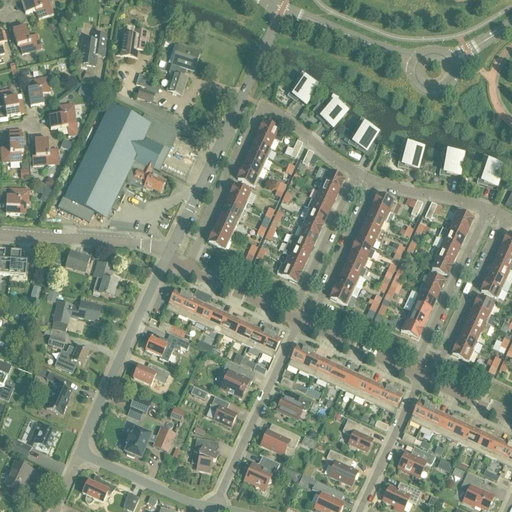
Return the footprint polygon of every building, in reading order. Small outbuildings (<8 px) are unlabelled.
[(38,20),(53,15),(47,0),(27,0),(21,2),(25,15),(35,11),(38,20)] [(22,56),(41,50),(37,36),(28,38),(25,28),(12,31),(17,48),(19,47),(22,56)] [(145,53),(147,34),(135,32),(134,37),(124,35),(121,57),(137,60),(138,52),(145,53)] [(103,58),(106,37),(94,35),(93,42),(83,41),(79,65),(95,68),(96,57),(103,58)] [(181,79),(184,70),(193,73),(200,53),(178,46),(172,66),(179,68),(177,77),(172,76),(167,92),(181,97),(187,80),(181,79)] [(42,95),(50,94),(48,79),(28,82),(30,91),(27,91),(30,108),(44,106),(42,95)] [(304,106),(317,88),(306,81),(304,84),(298,81),(287,98),(296,104),(297,101),(304,106)] [(140,90),(137,99),(152,104),(155,95),(140,90)] [(6,118),(20,116),(17,99),(14,100),(13,91),(0,93),(0,108),(4,108),(6,118)] [(90,100),(95,103),(99,95),(93,92),(90,100)] [(331,129),(346,112),(336,104),(333,107),(328,103),(315,119),(323,126),(325,124),(331,129)] [(51,131),(58,130),(59,136),(68,135),(69,138),(77,137),(74,105),(58,107),(60,116),(49,118),(51,131)] [(120,189),(122,183),(129,187),(133,179),(145,184),(150,175),(149,175),(151,170),(152,171),(163,147),(155,143),(159,134),(181,144),(184,137),(152,122),(150,126),(110,107),(65,200),(95,215),(105,220),(120,189)] [(264,123),(259,134),(275,142),(281,145),(285,136),(284,134),(270,127),(270,126),(264,123)] [(365,153),(377,134),(366,127),(364,131),(358,127),(347,145),(356,150),(358,148),(365,153)] [(259,134),(254,144),(271,151),(269,150),(273,141),(275,142),(259,134)] [(21,154),(23,153),(22,137),(9,138),(9,148),(0,149),(2,164),(21,163),(21,154)] [(31,142),(33,168),(59,166),(57,151),(49,151),(48,140),(31,142)] [(73,145),(62,141),(59,148),(71,153),(73,145)] [(297,156),(302,145),(297,142),(297,143),(294,148),(292,153),(297,156)] [(254,144),(250,153),(267,161),(271,151),(254,144)] [(416,171),(422,149),(410,146),(408,150),(402,149),(397,169),(407,171),(408,169),(416,171)] [(369,147),(364,155),(369,158),(374,150),(369,147)] [(308,152),(302,165),(307,167),(313,154),(308,152)] [(250,153),(246,162),(263,170),(267,161),(250,153)] [(458,177),(462,155),(449,153),(449,158),(442,157),(439,177),(449,179),(450,176),(458,177)] [(246,162),(242,171),(258,179),(263,170),(246,162)] [(495,188),(502,167),(490,163),(489,168),(483,166),(476,185),(486,188),(487,186),(495,188)] [(303,174),(305,168),(299,165),(297,171),(303,174)] [(29,171),(20,171),(20,179),(29,179),(29,171)] [(258,179),(242,171),(237,181),(254,189),(258,179)] [(324,172),(320,182),(339,191),(344,180),(337,177),(337,178),(324,172)] [(150,175),(145,184),(143,188),(151,192),(152,191),(160,195),(165,183),(150,175)] [(294,176),(292,180),(298,183),(298,182),(304,185),(306,181),(294,176)] [(277,182),(275,186),(284,191),(286,186),(277,182)] [(322,183),(318,192),(334,200),(339,191),(320,182),(322,183)] [(282,195),(284,191),(275,186),(273,191),(282,195)] [(235,187),(230,197),(247,204),(251,195),(235,187)] [(40,201),(46,204),(52,193),(45,189),(42,196),(40,201)] [(6,216),(19,217),(26,217),(26,206),(28,206),(29,191),(9,190),(9,199),(6,199),(6,216)] [(318,192),(313,201),(330,209),(334,200),(318,192)] [(378,195),(373,206),(392,215),(397,205),(384,199),(384,198),(378,195)] [(230,197),(226,206),(242,214),(247,204),(230,197)] [(311,201),(307,209),(307,210),(326,218),(330,209),(313,201),(313,202),(311,201)] [(416,218),(422,205),(417,202),(411,216),(416,218)] [(432,218),(437,207),(431,204),(426,215),(432,218)] [(226,206),(222,215),(238,223),(242,214),(226,206)] [(373,206),(369,216),(385,223),(390,214),(392,216),(392,215),(373,206)] [(305,220),(321,228),(326,218),(307,210),(307,209),(305,208),(300,218),(305,220)] [(456,213),(451,223),(467,231),(473,220),(466,217),(456,213)] [(222,215),(217,225),(234,232),(238,223),(222,215)] [(369,216),(365,225),(381,233),(381,232),(379,231),(383,223),(385,224),(385,223),(369,216)] [(305,220),(301,229),(317,237),(321,228),(305,220)] [(449,233),(447,232),(463,240),(467,231),(451,223),(453,224),(449,233)] [(217,225),(213,234),(230,241),(234,232),(217,225)] [(365,225),(360,234),(377,242),(381,233),(365,225)] [(298,228),(294,237),(313,246),(317,237),(301,229),(300,230),(298,228)] [(442,241),(459,249),(463,240),(447,232),(442,230),(438,239),(442,241)] [(230,241),(213,234),(208,245),(214,248),(214,247),(225,252),(230,241)] [(360,234),(356,243),(370,250),(375,241),(377,242),(360,234)] [(291,236),(287,245),(309,255),(313,246),(294,237),(291,236)] [(511,237),(507,236),(502,247),(511,251),(511,237)] [(442,241),(438,251),(455,258),(459,249),(442,241)] [(356,243),(352,253),(368,260),(366,259),(370,250),(356,243)] [(309,255),(287,245),(283,254),(288,256),(288,257),(304,265),(309,255)] [(511,251),(502,247),(498,256),(511,262),(511,251)] [(397,251),(393,260),(398,262),(403,253),(397,251)] [(438,251),(434,260),(450,268),(455,258),(438,251)] [(0,252),(0,276),(9,277),(11,253),(10,253),(10,262),(4,262),(5,253),(0,252)] [(90,258),(69,252),(64,268),(85,275),(90,258)] [(11,253),(9,277),(25,278),(26,264),(20,263),(21,254),(11,253)] [(352,253),(347,262),(364,270),(368,260),(352,253)] [(511,262),(498,256),(494,265),(510,273),(510,272),(511,268),(511,262)] [(282,265),(281,265),(300,274),(304,265),(288,257),(284,266),(282,265)] [(423,270),(431,269),(430,259),(421,260),(423,270)] [(450,268),(434,260),(436,261),(431,271),(446,277),(450,268)] [(347,262),(343,271),(360,279),(358,278),(362,269),(364,270),(347,262)] [(112,299),(112,298),(116,299),(118,291),(115,290),(117,283),(108,280),(109,275),(113,274),(115,269),(97,264),(93,277),(102,280),(98,294),(112,299)] [(300,274),(281,265),(277,275),(289,281),(289,282),(295,285),(300,274)] [(494,265),(489,274),(506,282),(511,284),(511,280),(511,273),(510,272),(510,273),(494,265)] [(343,271),(339,281),(356,288),(360,279),(343,271)] [(489,274),(485,284),(502,291),(506,282),(489,274)] [(422,285),(439,293),(443,283),(429,277),(425,286),(422,285)] [(384,279),(380,288),(386,290),(390,281),(384,279)] [(339,281),(335,290),(351,297),(356,288),(339,281)] [(392,282),(390,287),(388,292),(394,294),(396,290),(398,285),(392,282)] [(502,291),(485,284),(481,293),(497,301),(502,291)] [(422,285),(418,295),(435,302),(439,293),(422,285)] [(351,297),(335,290),(330,301),(336,304),(336,303),(347,308),(351,297)] [(47,302),(55,304),(57,294),(46,291),(46,295),(48,295),(47,302)] [(166,311),(177,316),(188,294),(181,291),(179,296),(174,293),(166,311)] [(188,294),(177,316),(191,323),(199,305),(192,301),(194,297),(188,294)] [(418,295),(414,304),(430,311),(435,302),(418,295)] [(369,305),(371,306),(377,309),(382,299),(376,297),(373,302),(371,301),(369,305)] [(478,299),(473,309),(490,316),(495,307),(478,299)] [(81,303),(79,309),(72,307),(58,303),(53,322),(67,326),(70,315),(77,317),(77,319),(97,323),(100,307),(81,303)] [(199,305),(191,323),(205,329),(215,307),(209,304),(207,308),(199,305)] [(414,304),(409,313),(426,321),(430,311),(414,304)] [(215,307),(205,329),(219,335),(227,318),(219,314),(221,310),(215,307)] [(473,309),(469,318),(486,326),(490,316),(473,309)] [(409,313),(405,322),(422,330),(426,321),(409,313)] [(227,318),(219,335),(233,342),(243,320),(237,317),(235,321),(227,318)] [(469,318),(465,327),(482,335),(486,326),(469,318)] [(243,320),(233,342),(247,348),(255,330),(247,327),(249,322),(243,320)] [(422,330),(405,322),(400,332),(411,337),(411,338),(417,341),(422,330)] [(169,333),(172,328),(161,323),(158,328),(169,333)] [(465,327),(461,337),(477,344),(475,343),(479,334),(481,335),(482,335),(465,327)] [(484,334),(489,337),(493,330),(488,327),(484,334)] [(255,330),(247,348),(261,355),(271,332),(265,330),(263,334),(255,330)] [(271,332),(261,355),(272,360),(280,342),(275,340),(277,335),(271,332)] [(47,346),(63,350),(66,341),(50,337),(47,346)] [(461,337),(456,346),(473,354),(477,344),(461,337)] [(160,339),(158,343),(151,340),(145,352),(160,358),(159,360),(167,364),(168,362),(173,352),(168,350),(171,344),(167,342),(160,339)] [(189,345),(178,340),(175,346),(186,351),(189,345)] [(473,354),(456,346),(451,357),(458,360),(458,359),(468,364),(473,354)] [(288,367),(299,372),(309,350),(303,347),(301,352),(296,349),(288,367)] [(69,348),(66,354),(61,352),(54,368),(72,376),(77,365),(82,367),(88,353),(77,348),(76,351),(69,348)] [(6,349),(3,356),(13,360),(17,353),(16,352),(10,350),(6,349)] [(309,350),(299,372),(313,379),(321,361),(313,357),(315,353),(309,350)] [(224,361),(225,359),(226,356),(219,353),(217,358),(224,361)] [(233,363),(238,365),(241,360),(242,358),(236,355),(233,363)] [(253,372),(255,366),(242,360),(239,365),(253,372)] [(321,361),(313,379),(327,385),(337,363),(331,360),(329,364),(321,361)] [(0,388),(2,389),(11,368),(0,363),(0,388)] [(252,383),(246,380),(236,376),(239,369),(227,363),(223,373),(227,375),(221,389),(228,393),(227,395),(241,401),(246,388),(249,389),(252,383)] [(337,363),(327,385),(341,391),(349,374),(341,370),(343,366),(337,363)] [(164,386),(170,375),(149,365),(146,371),(138,368),(137,371),(135,370),(132,376),(134,377),(133,380),(150,388),(153,381),(164,386)] [(38,377),(43,380),(47,370),(41,368),(38,377)] [(349,374),(341,391),(355,398),(365,376),(359,373),(357,377),(349,374)] [(63,380),(49,374),(46,382),(56,386),(46,411),(60,417),(61,415),(63,416),(67,407),(65,406),(71,391),(60,387),(63,380)] [(365,376),(355,398),(368,404),(377,386),(369,383),(371,379),(365,376)] [(294,384),(283,379),(280,385),(291,390),(294,384)] [(298,386),(296,392),(305,396),(308,390),(298,386)] [(377,386),(368,404),(382,411),(393,388),(386,386),(384,390),(377,386)] [(191,394),(204,401),(207,394),(194,388),(191,394)] [(393,388),(382,411),(393,416),(402,398),(397,396),(399,391),(393,388)] [(1,391),(0,394),(0,399),(8,403),(11,395),(1,391)] [(152,403),(134,396),(129,410),(130,411),(131,409),(143,414),(142,415),(146,417),(152,403)] [(308,411),(311,404),(300,398),(297,404),(283,398),(276,413),(297,422),(302,412),(304,413),(308,411)] [(216,415),(213,422),(230,429),(236,416),(227,411),(229,406),(215,399),(209,411),(216,415)] [(410,423),(421,428),(431,406),(425,403),(423,408),(418,405),(410,423)] [(431,406),(421,428),(435,435),(443,417),(435,413),(437,409),(431,406)] [(174,410),(171,416),(170,419),(181,423),(185,414),(174,410)] [(443,417),(435,435),(448,441),(459,419),(453,416),(451,420),(443,417)] [(459,419),(448,441),(462,447),(471,430),(463,426),(465,422),(459,419)] [(366,454),(372,441),(359,435),(362,428),(347,421),(342,434),(352,438),(348,446),(349,446),(348,448),(349,451),(353,453),(356,452),(357,450),(366,454)] [(388,427),(377,422),(375,427),(386,433),(388,427)] [(29,443),(48,451),(55,434),(37,426),(29,443)] [(196,429),(194,433),(203,438),(205,433),(196,429)] [(295,449),(299,439),(278,429),(274,436),(267,433),(261,447),(282,457),(288,445),(295,449)] [(471,430),(462,447),(476,454),(486,432),(480,429),(478,433),(471,430)] [(139,461),(149,437),(133,430),(130,438),(128,437),(124,447),(126,447),(123,454),(125,455),(124,457),(131,460),(132,458),(139,461)] [(175,436),(161,430),(153,448),(167,454),(175,436)] [(308,437),(316,441),(319,435),(311,431),(308,437)] [(486,432),(476,454),(490,460),(498,442),(491,439),(493,435),(486,432)] [(415,440),(404,435),(402,440),(413,445),(415,440)] [(199,473),(209,475),(212,462),(214,463),(218,455),(209,451),(211,443),(198,440),(197,446),(202,448),(199,456),(195,455),(192,464),(198,466),(196,472),(199,473)] [(17,441),(11,453),(26,460),(32,448),(17,441)] [(498,442),(490,460),(504,467),(511,449),(511,443),(508,442),(506,446),(498,442)] [(422,443),(420,448),(426,451),(428,446),(422,443)] [(414,448),(410,457),(405,455),(403,458),(402,457),(398,466),(399,466),(398,470),(419,479),(426,465),(430,466),(432,466),(435,458),(414,448)] [(175,450),(171,457),(177,460),(180,452),(175,450)] [(343,458),(330,452),(326,460),(335,464),(329,478),(351,488),(357,474),(339,465),(343,458)] [(276,472),(279,466),(263,459),(260,466),(259,465),(255,467),(252,466),(245,482),(254,486),(255,490),(265,491),(267,486),(271,484),(270,480),(273,473),(276,472)] [(37,474),(15,463),(4,486),(20,493),(27,479),(33,482),(37,474)] [(302,476),(309,480),(312,475),(304,471),(302,476)] [(292,473),(290,478),(293,483),(297,485),(300,477),(292,473)] [(491,503),(494,498),(479,491),(482,483),(467,476),(462,486),(469,490),(462,504),(474,509),(474,508),(484,511),(487,511),(489,508),(491,508),(492,507),(493,506),(493,504),(491,503)] [(499,478),(496,484),(507,489),(510,483),(499,478)] [(88,483),(82,495),(87,497),(85,502),(86,504),(87,505),(88,506),(90,506),(91,505),(94,501),(102,505),(108,492),(112,494),(115,488),(113,488),(111,487),(108,486),(106,484),(104,484),(102,483),(100,481),(99,479),(94,481),(95,484),(95,486),(88,483)] [(334,491),(316,483),(314,487),(312,491),(321,495),(314,510),(317,511),(316,511),(339,511),(343,505),(331,499),(334,491)] [(415,506),(421,494),(405,487),(402,494),(389,488),(387,492),(385,491),(382,498),(384,499),(383,503),(395,508),(393,511),(395,511),(402,511),(407,502),(415,506)] [(128,494),(123,509),(128,511),(133,511),(140,499),(136,498),(132,495),(128,494)] [(157,502),(150,499),(147,505),(155,508),(157,502)]
